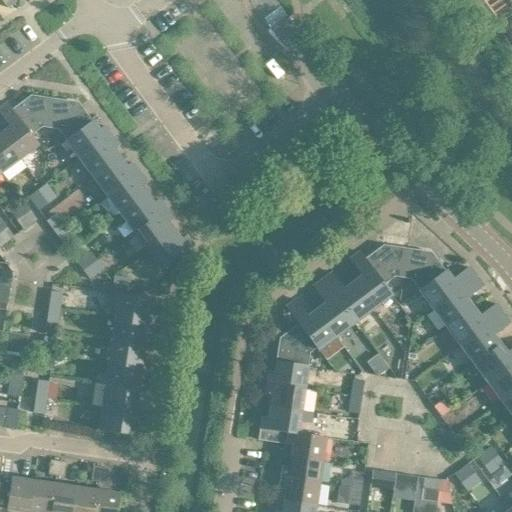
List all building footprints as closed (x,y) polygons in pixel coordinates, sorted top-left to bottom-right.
[(22,101),(12,109),(11,109),(30,135),(30,134),(41,126),(49,128),(54,101),(31,98),(23,104),(22,101)] [(54,101),(49,128),(58,129),(66,140),(91,121),(84,111),(82,112),(76,104),(54,101)] [(11,109),(12,109),(6,102),(0,106),(0,114),(9,126),(0,132),(19,159),(38,145),(30,134),(30,135),(11,109)] [(91,120),(91,121),(66,140),(65,140),(79,158),(110,135),(103,126),(98,130),(91,120)] [(19,159),(0,132),(0,170),(1,172),(19,159)] [(118,145),(110,135),(79,158),(93,177),(119,157),(112,149),(118,145)] [(119,157),(93,177),(106,195),(138,172),(130,162),(125,166),(119,157)] [(138,172),(106,195),(120,214),(146,194),(140,185),(145,182),(138,172)] [(38,210),(56,197),(45,183),(28,197),(38,210)] [(153,203),(146,194),(120,214),(134,232),(165,209),(158,199),(153,203)] [(16,221),(29,210),(22,201),(9,211),(16,221)] [(172,218),(165,209),(134,232),(147,250),(174,231),(167,222),(172,218)] [(29,210),(16,221),(23,230),(36,219),(29,210)] [(55,233),(64,226),(55,214),(46,221),(55,233)] [(75,240),(64,226),(55,233),(65,247),(75,240)] [(0,246),(13,237),(6,228),(0,232),(0,246)] [(174,231),(147,250),(161,269),(192,246),(185,235),(180,239),(174,231)] [(374,251),(364,259),(383,284),(394,276),(402,277),(406,251),(383,247),(376,253),(374,251)] [(82,270),(96,260),(89,251),(75,261),(82,270)] [(406,251),(402,277),(411,279),(419,289),(444,270),(437,260),(435,262),(429,254),(406,251)] [(383,284),(364,259),(359,252),(349,259),(361,276),(353,282),(372,308),(391,294),(383,284)] [(96,260),(82,270),(89,280),(103,269),(96,260)] [(444,270),(419,289),(418,290),(432,308),(475,276),(468,267),(451,279),(444,270)] [(1,269),(0,272),(0,285),(9,287),(12,271),(1,269)] [(372,308),(353,282),(344,289),(332,272),(322,279),(354,322),(372,308)] [(128,289),(130,278),(113,276),(112,287),(128,289)] [(475,276),(432,308),(446,327),(472,307),(465,298),(482,286),(475,276)] [(354,322),(322,279),(313,287),(325,303),(316,310),(336,336),(354,322)] [(9,287),(0,285),(0,302),(6,304),(9,287)] [(50,291),(48,307),(59,308),(62,293),(50,291)] [(114,316),(153,322),(155,310),(148,309),(150,298),(118,294),(114,316)] [(336,336),(316,310),(308,316),(295,299),(285,307),(299,326),(315,348),(317,350),(336,336)] [(478,316),(472,307),(446,327),(459,345),(502,313),(495,303),(478,316)] [(59,308),(48,307),(45,324),(57,325),(59,308)] [(502,313),(459,345),(473,363),(499,344),(493,335),(509,323),(502,313)] [(114,316),(111,339),(143,344),(145,333),(151,334),(153,322),(114,316)] [(277,348),(276,361),(307,366),(307,365),(309,352),(315,348),(299,326),(281,339),(280,349),(277,348)] [(44,336),(41,352),(53,354),(55,338),(44,336)] [(143,344),(111,339),(108,362),(146,367),(148,356),(142,355),(143,344)] [(511,347),(506,352),(499,344),(473,363),(487,382),(511,362),(511,347)] [(53,354),(41,352),(39,369),(50,371),(53,354)] [(276,361),(275,361),(274,372),(267,371),(265,383),(304,389),(307,365),(307,366),(276,361)] [(10,378),(21,380),(24,364),(13,362),(10,378)] [(108,362),(104,384),(137,389),(138,378),(145,379),(146,367),(108,362)] [(511,362),(487,382),(500,400),(511,390),(511,362)] [(21,380),(10,378),(7,395),(19,397),(21,380)] [(352,379),(350,395),(361,397),(363,381),(352,379)] [(37,380),(35,398),(46,399),(48,381),(37,380)] [(304,389),(265,383),(264,395),(270,396),(269,406),(301,411),(304,389)] [(137,389),(104,384),(101,407),(140,413),(142,401),(135,400),(137,389)] [(511,390),(500,400),(511,415),(511,390)] [(361,397),(350,395),(347,412),(358,414),(361,397)] [(46,399),(35,398),(33,412),(44,414),(46,399)] [(301,411),(269,406),(267,417),(261,416),(258,440),(271,442),(273,430),(297,434),(298,433),(301,411)] [(140,413),(101,407),(98,430),(130,435),(132,424),(138,425),(140,413)] [(14,427),(17,410),(6,408),(3,425),(14,427)] [(336,429),(335,440),(351,442),(352,431),(336,429)] [(325,437),(298,433),(297,434),(273,430),(271,442),(285,444),(291,445),(290,456),(322,460),(325,437)] [(504,464),(491,446),(472,459),(485,478),(504,464)] [(322,460),(290,456),(288,466),(282,465),(280,477),(319,483),(322,460)] [(56,475),(58,461),(50,460),(48,474),(56,475)] [(58,461),(56,475),(64,476),(66,462),(58,461)] [(480,481),(467,463),(453,473),(467,492),(480,481)] [(98,482),(101,467),(93,466),(90,480),(98,482)] [(101,467),(98,482),(106,483),(108,468),(101,467)] [(349,488),(361,489),(363,473),(342,470),(340,486),(349,487),(349,488)] [(393,485),(395,473),(379,471),(377,482),(393,485)] [(395,473),(393,485),(409,487),(411,476),(395,473)] [(28,511),(33,481),(11,477),(5,511),(28,511)] [(319,483),(280,477),(278,489),(285,490),(283,501),(315,505),(319,483)] [(422,488),(438,491),(440,480),(423,477),(422,488)] [(50,511),(54,484),(33,481),(28,511),(50,511)] [(54,484),(50,511),(71,511),(76,487),(54,484)] [(76,487),(71,511),(93,511),(97,490),(76,487)] [(361,489),(349,488),(347,504),(358,505),(361,489)] [(438,491),(422,488),(420,500),(437,502),(438,491)] [(116,511),(119,493),(97,490),(93,511),(116,511)] [(314,511),(315,505),(283,501),(282,511),(275,510),(274,511),(314,511)]
